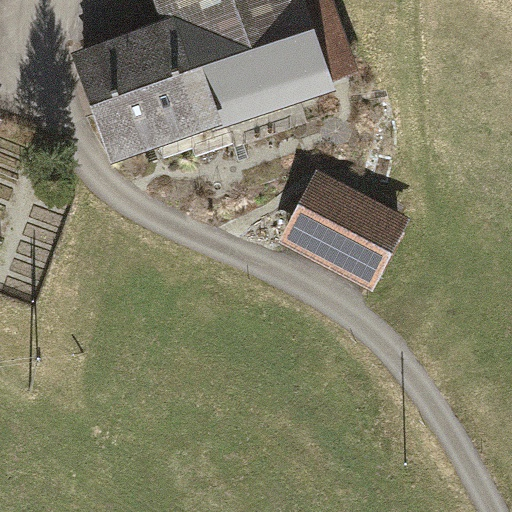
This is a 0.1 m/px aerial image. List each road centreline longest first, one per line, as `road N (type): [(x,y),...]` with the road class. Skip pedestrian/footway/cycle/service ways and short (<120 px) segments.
road 1 (unclassified): [(495,511),(430,400),(380,336),(306,285),(153,216),(102,180),(59,108),(49,45),(54,0)]
road 2 (track): [(407,0),(412,93),(443,279),(435,307),(393,349)]
